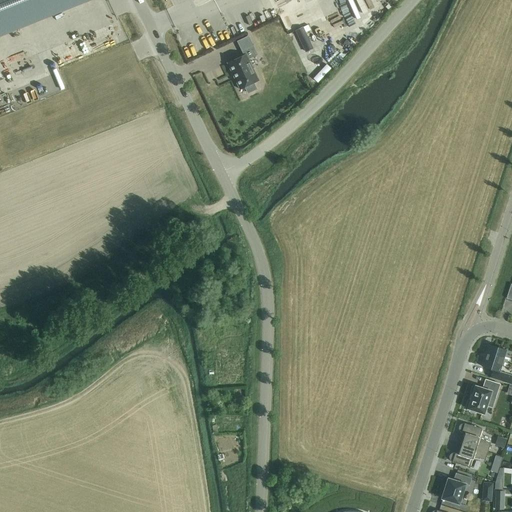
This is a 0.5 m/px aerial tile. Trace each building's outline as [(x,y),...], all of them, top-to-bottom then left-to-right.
[(0,0),(0,36),(90,0),(0,0)] [(303,28),(296,32),(306,52),(312,49),(305,33),(311,30),(309,26),(303,28)] [(227,44),(229,48),(237,44),(235,39),(227,44)] [(227,63),(232,74),(240,90),(245,87),(248,93),(256,89),(253,83),(254,83),(256,82),(258,81),(256,76),(254,70),(248,59),(252,58),(257,55),(255,50),(253,47),(247,50),(242,52),(243,55),(234,60),(227,63)] [(281,112),(298,99),(285,82),(268,95),(281,112)] [(482,362),(481,366),(487,368),(493,370),(491,374),(490,378),(511,384),(511,376),(509,375),(499,372),(503,362),(506,350),(497,347),(488,345),(487,349),(485,353),(487,354),(486,356),(485,359),(484,358),(482,362)] [(489,397),(491,397),(495,399),(499,387),(500,384),(499,384),(493,382),(487,380),(485,380),(484,384),(483,388),(482,388),(478,387),(476,386),(475,386),(474,387),(475,387),(473,391),(472,394),(472,395),(471,397),(470,400),(469,404),(468,408),(467,409),(469,409),(475,411),(482,413),(483,413),(483,414),(484,414),(484,413),(486,406),(489,397)] [(464,423),(464,424),(463,424),(462,424),(461,424),(461,425),(460,425),(459,426),(459,427),(458,428),(458,429),(459,429),(459,430),(459,431),(460,431),(460,432),(461,432),(462,432),(461,433),(465,434),(465,435),(462,442),(462,444),(464,445),(487,452),(489,447),(490,443),(484,440),(479,438),(481,433),(482,429),(473,426),(464,423)] [(504,449),(507,440),(498,437),(495,446),(504,449)] [(485,461),(487,452),(464,445),(462,444),(459,453),(459,454),(458,453),(455,453),(454,453),(453,453),(452,453),(451,454),(450,455),(450,456),(449,456),(449,457),(449,458),(449,459),(450,459),(450,460),(451,461),(452,461),(452,462),(461,465),(470,468),(472,460),(472,459),(473,459),(480,461),(484,461),(485,461)] [(495,456),(493,464),(500,467),(502,458),(495,456)] [(462,494),(465,485),(466,484),(469,485),(470,484),(472,478),(460,474),(456,473),(455,473),(455,476),(453,480),(449,478),(448,478),(447,478),(445,485),(444,489),(442,489),(441,492),(440,496),(441,497),(441,499),(450,501),(459,504),(462,494)] [(483,483),(482,493),(491,494),(492,484),(483,483)]
